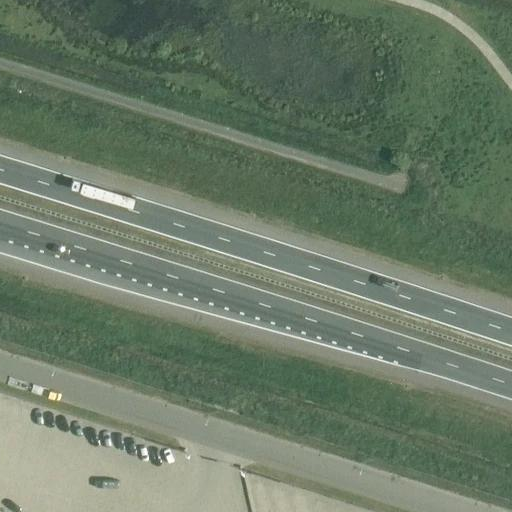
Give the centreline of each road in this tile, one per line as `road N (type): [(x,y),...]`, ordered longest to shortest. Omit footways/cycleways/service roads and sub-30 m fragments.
road 1 (motorway): [(0,225),(511,386)]
road 2 (motorway): [(511,333),(0,172)]
road 3 (unclassified): [(455,511),(0,367)]
